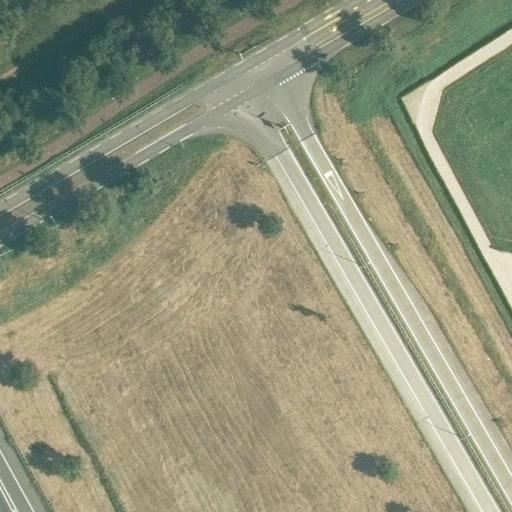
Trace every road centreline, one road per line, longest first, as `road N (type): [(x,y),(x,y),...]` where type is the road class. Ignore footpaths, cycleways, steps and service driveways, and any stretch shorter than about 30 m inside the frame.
road 1 (motorway): [(511,503),(268,68)]
road 2 (motorway): [(237,85),(490,511)]
road 3 (tertiary): [(0,220),(237,85)]
road 4 (tertiary): [(268,68),(385,0)]
